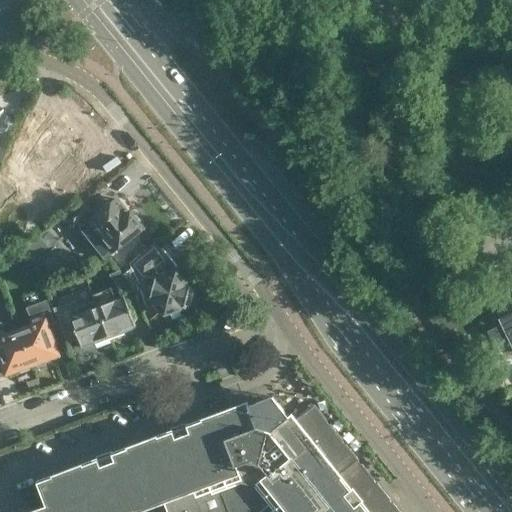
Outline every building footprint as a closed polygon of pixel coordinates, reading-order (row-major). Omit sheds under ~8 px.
[(83,122),(78,125),(69,110),(38,128),(49,146),(56,142),(64,156),(54,161),(67,183),(100,164),(87,141),(93,138),(83,122)] [(128,213),(117,198),(95,214),(84,200),(65,214),(73,225),(77,222),(104,257),(113,250),(143,227),(131,211),(128,213)] [(189,304),(192,290),(176,270),(165,273),(157,263),(162,259),(154,249),(123,274),(129,281),(141,271),(143,274),(146,272),(153,281),(149,298),(152,298),(152,301),(163,315),(189,304)] [(118,272),(108,276),(123,295),(132,292),(131,286),(118,272)] [(113,300),(109,288),(92,295),(96,306),(109,339),(123,334),(121,330),(135,325),(124,296),(113,300)] [(36,367),(44,364),(45,360),(57,355),(46,326),(54,323),(41,290),(21,298),(31,325),(17,330),(31,365),(32,365),(36,367)] [(95,344),(109,339),(96,306),(76,314),(71,301),(52,309),(65,342),(77,338),(80,346),(94,341),(95,344)] [(511,311),(497,319),(511,349),(511,311)] [(31,365),(17,330),(2,336),(0,331),(0,363),(4,375),(16,371),(20,373),(28,370),(29,366),(31,365)] [(399,511),(393,503),(392,504),(389,500),(390,500),(377,483),(376,484),(373,481),(374,480),(361,464),(360,465),(358,461),(359,460),(346,444),(345,445),(342,441),(343,441),(330,424),(329,425),(326,422),(327,421),(314,404),(295,419),(291,414),(288,416),(272,397),(248,405),(246,402),(186,424),(186,423),(170,429),(171,431),(111,452),(111,451),(95,457),(96,459),(35,481),(44,506),(29,511),(28,511),(139,511),(164,503),(166,511),(399,511)]
